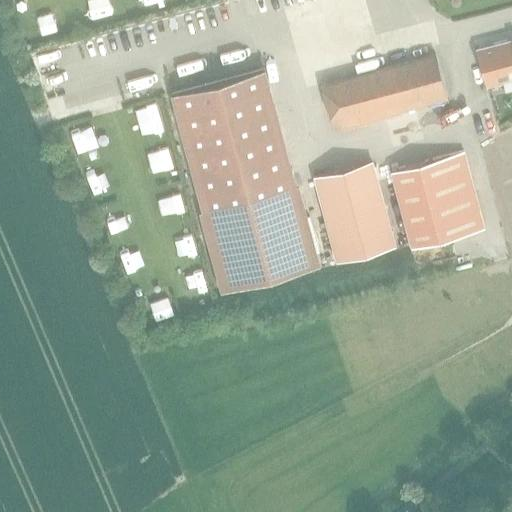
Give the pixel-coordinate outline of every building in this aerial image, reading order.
[(482,64),(487,83),(502,79),(502,76),(511,73),(511,38),(480,47),(484,63),(482,64)] [(333,127),(447,98),(435,53),(322,82),(333,127)] [(223,286),(316,261),(265,66),(171,91),(223,286)] [(463,149),(391,168),(411,247),(484,227),(463,149)] [(335,256),(391,241),(371,163),(315,178),(335,256)]
